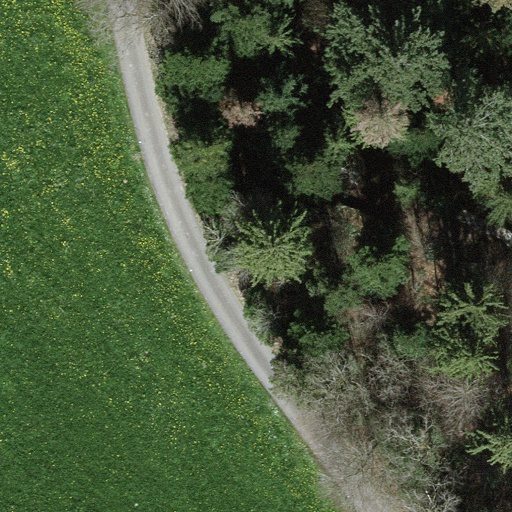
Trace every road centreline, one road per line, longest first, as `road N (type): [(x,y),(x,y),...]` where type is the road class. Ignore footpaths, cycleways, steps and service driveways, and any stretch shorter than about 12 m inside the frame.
road 1 (unclassified): [(105,0),(161,196),(222,323),(363,511)]
road 2 (track): [(511,259),(123,63)]
